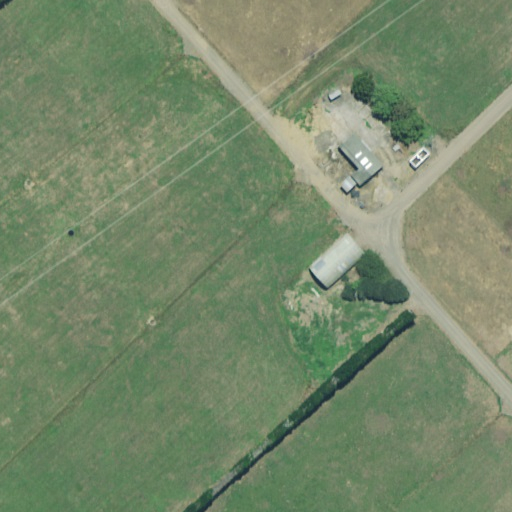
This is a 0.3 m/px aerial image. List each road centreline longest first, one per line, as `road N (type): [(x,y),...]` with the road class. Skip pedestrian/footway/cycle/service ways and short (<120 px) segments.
road 1 (track): [(380,214),(184,0)]
road 2 (track): [(380,214),(511,366)]
road 3 (track): [(380,214),(511,91)]
